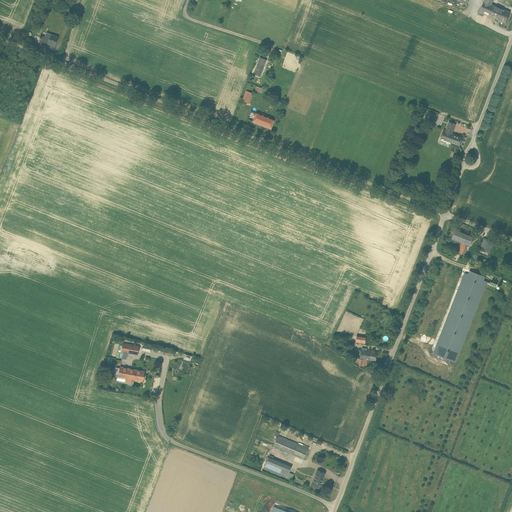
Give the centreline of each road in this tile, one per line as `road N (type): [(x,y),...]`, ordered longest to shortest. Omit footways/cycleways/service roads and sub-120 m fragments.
road 1 (unclassified): [(445,211),(0,38)]
road 2 (unclassified): [(334,511),(445,211)]
